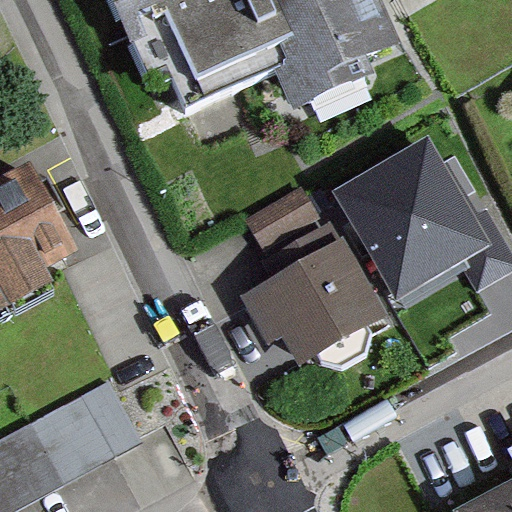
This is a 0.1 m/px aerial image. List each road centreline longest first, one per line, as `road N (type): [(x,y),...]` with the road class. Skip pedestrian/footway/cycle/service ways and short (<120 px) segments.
road 1 (residential): [(28,0),(267,487)]
road 2 (residential): [(511,353),(267,487)]
